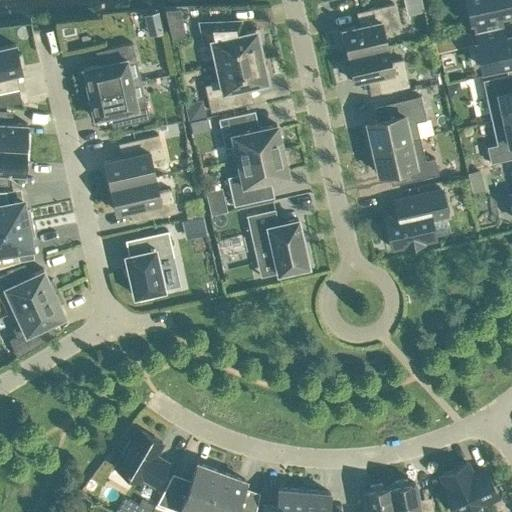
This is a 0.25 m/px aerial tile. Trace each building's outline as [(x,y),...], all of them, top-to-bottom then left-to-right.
[(472,16),(474,28),(500,23),(497,11),(511,7),(511,0),(465,0),(470,17),(472,16)] [(344,42),(347,53),(386,44),(382,29),(398,25),(392,2),(363,8),(366,22),(341,28),(341,29),(337,30),(340,43),(344,42)] [(170,12),(173,34),(186,33),(182,10),(170,12)] [(161,29),(157,11),(144,13),(148,31),(161,29)] [(212,64),(212,65),(260,54),(257,41),(261,40),(258,28),(237,32),(234,30),(231,20),(199,21),(204,41),(211,40),(216,63),(212,64)] [(500,23),(474,28),(477,40),(475,40),(481,66),(511,58),(511,32),(502,34),(500,23)] [(469,29),(433,37),(436,51),(472,43),(469,29)] [(86,81),(88,91),(130,81),(139,79),(136,64),(131,41),(104,47),(107,60),(84,66),(84,65),(82,66),(82,68),(83,68),(83,69),(79,70),(81,82),(86,81)] [(0,45),(0,90),(2,90),(0,80),(0,73),(20,69),(19,66),(23,65),(20,52),(17,53),(14,43),(0,45)] [(386,44),(347,53),(349,64),(345,65),(348,78),(352,77),(352,78),(378,73),(382,90),(408,84),(402,57),(389,60),(386,44)] [(260,54),(212,65),(216,80),(203,83),(209,110),(237,103),(234,86),(266,79),(265,76),(269,75),(266,62),(262,63),(260,54)] [(481,78),(490,119),(511,114),(511,85),(510,84),(508,72),(481,78)] [(130,81),(88,91),(90,100),(86,101),(88,113),(93,112),(93,114),(93,116),(95,115),(118,110),(121,123),(148,117),(143,94),(139,79),(130,81)] [(370,139),(372,146),(419,135),(415,120),(425,118),(419,94),(393,100),(396,114),(366,120),(366,123),(363,123),(366,140),(370,139)] [(188,99),(194,124),(208,120),(206,109),(198,111),(195,97),(188,99)] [(233,144),(236,158),(281,148),(275,122),(248,128),(244,111),(217,117),(224,146),(233,144)] [(511,114),(490,119),(496,143),(486,145),(489,161),(511,156),(511,114)] [(0,145),(25,147),(26,122),(0,120),(0,145)] [(103,159),(109,184),(154,174),(150,158),(163,156),(157,132),(125,140),(128,153),(103,159)] [(419,135),(372,146),(373,152),(369,153),(373,170),(377,169),(377,171),(407,164),(411,178),(437,172),(433,156),(424,158),(419,135)] [(25,147),(0,145),(0,170),(24,172),(25,147)] [(281,148),(236,158),(239,172),(226,175),(233,204),(263,197),(259,179),(287,173),(281,148)] [(481,179),(479,169),(467,172),(469,181),(481,179)] [(154,174),(109,184),(115,210),(145,203),(149,216),(175,210),(170,187),(157,190),(154,174)] [(434,236),(430,216),(446,213),(441,188),(393,198),(396,212),(383,215),(390,246),(404,243),(404,245),(421,241),(421,240),(434,236)] [(5,189),(0,189),(0,226),(30,220),(28,207),(21,209),(19,198),(7,200),(5,190),(5,189)] [(223,197),(207,200),(210,212),(226,209),(223,197)] [(270,243),(277,271),(307,264),(303,248),(304,248),(301,233),(300,233),(296,217),(277,221),(274,207),(245,213),(253,246),(270,243)] [(206,232),(201,214),(181,219),(185,237),(206,232)] [(30,220),(0,226),(0,264),(19,259),(19,258),(18,258),(16,248),(28,245),(26,235),(33,233),(30,220)] [(147,248),(124,253),(133,293),(138,292),(139,298),(152,295),(150,289),(163,287),(156,257),(173,254),(167,228),(143,234),(147,248)] [(8,269),(0,271),(0,297),(1,297),(7,312),(57,289),(52,277),(48,279),(43,269),(42,267),(40,268),(41,268),(13,281),(8,269)] [(62,300),(57,289),(7,312),(14,309),(21,322),(12,326),(15,334),(8,337),(16,355),(47,336),(42,324),(62,314),(62,315),(64,314),(63,312),(58,302),(62,300)] [(119,452),(121,453),(114,465),(138,480),(141,475),(154,483),(167,461),(154,453),(161,441),(137,426),(129,439),(128,438),(119,452)] [(178,509),(187,511),(204,511),(220,469),(196,460),(187,484),(168,477),(155,502),(178,510),(178,509)] [(488,511),(489,511),(483,500),(497,494),(485,467),(472,473),(466,460),(439,473),(445,486),(444,487),(455,511),(488,511)] [(220,469),(204,511),(253,511),(254,509),(236,502),(244,478),(220,469)] [(394,483),(388,484),(392,511),(432,511),(432,507),(418,509),(413,480),(406,481),(406,477),(393,479),(394,483)] [(392,511),(388,484),(382,485),(381,481),(368,484),(369,488),(362,489),(365,511),(392,511)] [(300,511),(303,488),(277,485),(275,511),(261,509),(260,511),(300,511)] [(303,488),(300,511),(326,511),(329,490),(303,488)] [(114,511),(149,511),(155,500),(140,491),(135,500),(124,494),(114,511)]
